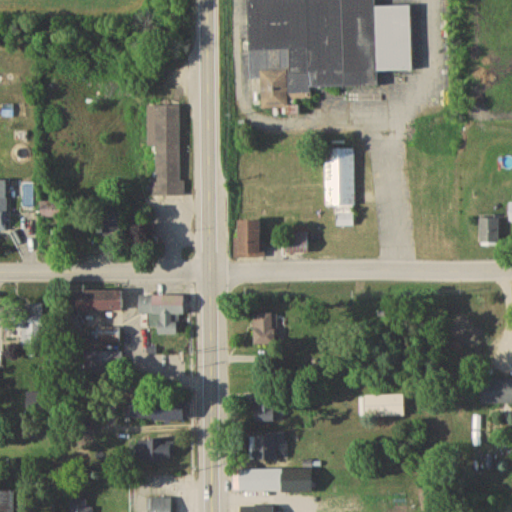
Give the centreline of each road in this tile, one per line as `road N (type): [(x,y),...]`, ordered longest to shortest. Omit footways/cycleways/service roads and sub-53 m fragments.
road 1 (residential): [(511,266),(0,271)]
road 2 (tertiary): [(212,511),(208,0)]
